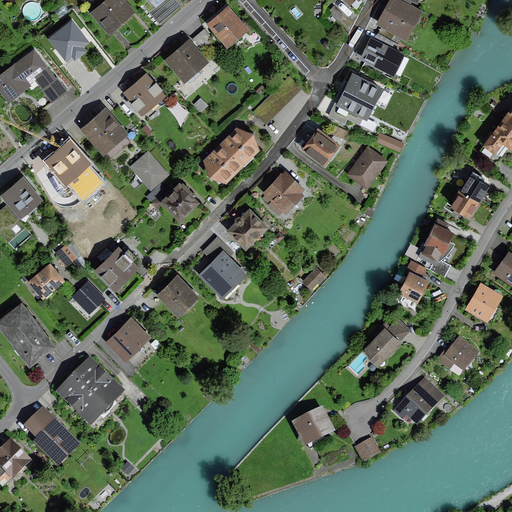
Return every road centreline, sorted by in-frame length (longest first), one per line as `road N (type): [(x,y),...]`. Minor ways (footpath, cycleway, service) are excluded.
road 1 (residential): [(27,402),(270,158),(326,83)]
road 2 (residential): [(511,194),(429,344),(359,417)]
road 3 (residential): [(0,176),(202,0)]
